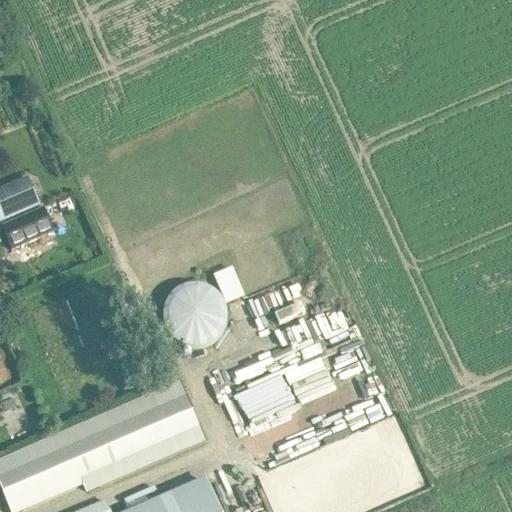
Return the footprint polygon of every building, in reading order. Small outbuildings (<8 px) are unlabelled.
[(0,219),(32,206),(22,180),(0,189),(0,219)] [(72,198),(58,204),(61,211),(75,206),(72,198)] [(55,235),(45,212),(3,231),(12,253),(55,235)] [(214,277),(228,305),(244,297),(230,269),(214,277)] [(228,322),(228,316),(227,310),(225,304),(222,299),(218,294),(213,291),(208,288),(202,286),(196,285),(190,286),(184,288),(179,290),(174,294),(170,299),(167,304),(165,310),(164,316),(164,322),(165,328),(168,333),(171,338),(176,342),(181,346),(187,348),(193,349),(199,349),(205,348),(210,346),(216,343),(220,339),(224,334),(226,328),(228,322)] [(132,371),(124,374),(129,390),(137,388),(132,371)] [(177,456),(206,444),(180,384),(150,397),(64,435),(90,494),(177,456)] [(108,511),(105,504),(86,511),(216,511),(204,482),(132,511),(108,511)]
